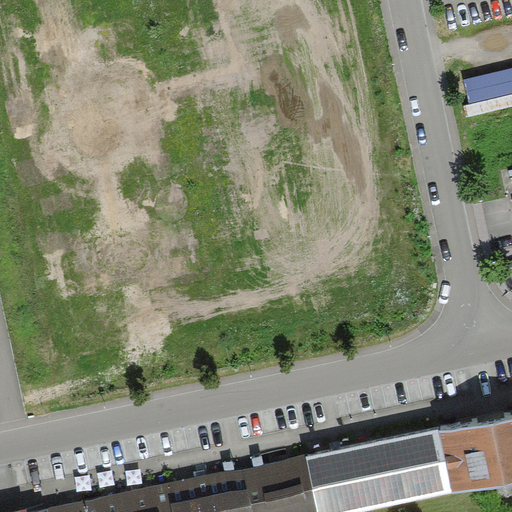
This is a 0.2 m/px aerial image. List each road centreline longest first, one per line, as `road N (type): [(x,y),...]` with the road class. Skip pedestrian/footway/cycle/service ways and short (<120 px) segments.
road 1 (residential): [(478,345),(0,448)]
road 2 (residential): [(478,345),(405,0)]
